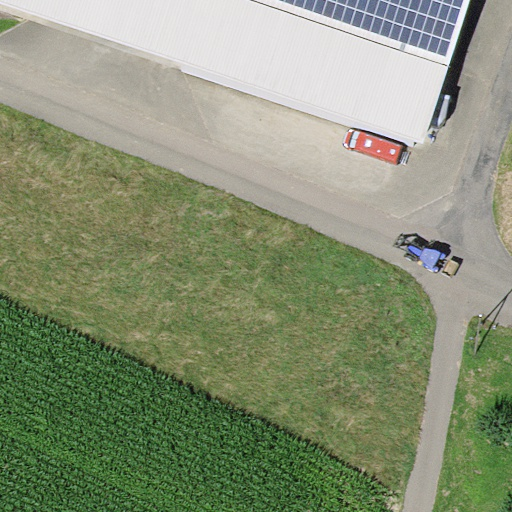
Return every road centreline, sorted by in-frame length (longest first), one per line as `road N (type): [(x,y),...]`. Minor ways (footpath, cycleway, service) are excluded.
road 1 (track): [(452,264),(420,511)]
road 2 (track): [(511,93),(452,264)]
